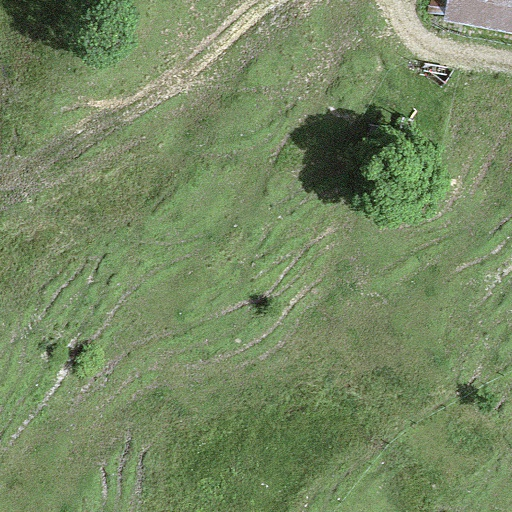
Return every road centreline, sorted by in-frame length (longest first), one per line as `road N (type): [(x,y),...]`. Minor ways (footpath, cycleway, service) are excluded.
road 1 (track): [(0,184),(7,189),(262,0)]
road 2 (track): [(372,0),(423,57),(511,57)]
